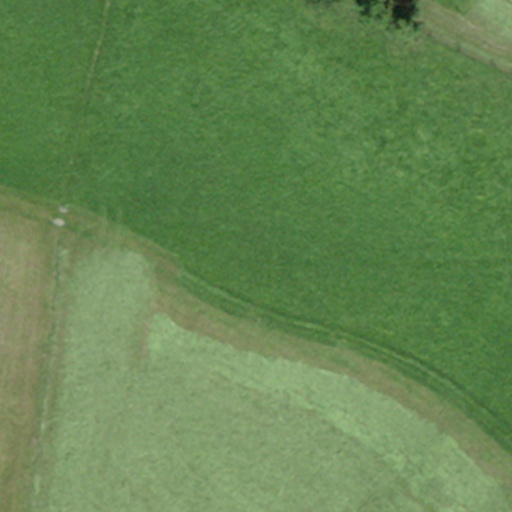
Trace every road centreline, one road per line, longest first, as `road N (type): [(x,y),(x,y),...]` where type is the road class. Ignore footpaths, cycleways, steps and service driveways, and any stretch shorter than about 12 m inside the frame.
road 1 (track): [(0,200),(83,229),(242,308),(392,357),(511,441)]
road 2 (track): [(511,62),(396,0)]
